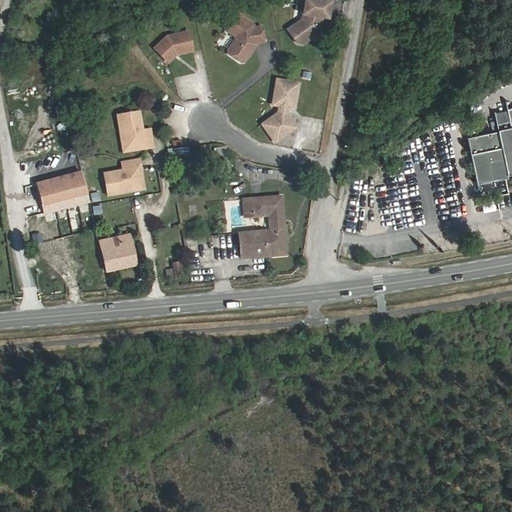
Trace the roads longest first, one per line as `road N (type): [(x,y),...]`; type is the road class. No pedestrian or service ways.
road 1 (primary): [(0,319),(311,295),(511,264)]
road 2 (track): [(311,295),(358,0)]
road 3 (unknown): [(79,313),(65,271),(17,188),(0,119)]
road 4 (residential): [(206,120),(255,152),(332,167)]
